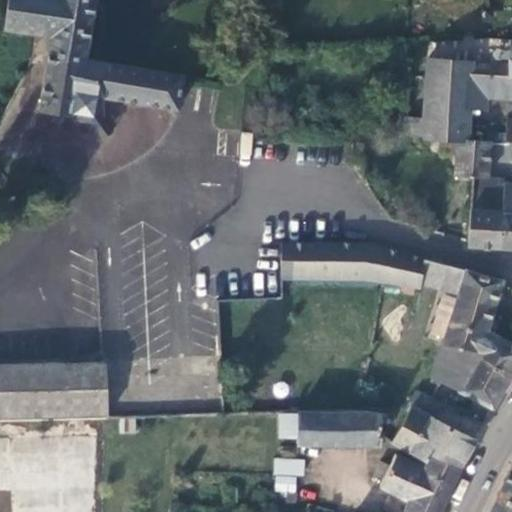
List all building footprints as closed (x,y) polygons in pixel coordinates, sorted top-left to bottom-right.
[(163,100),(167,64),(67,47),(76,0),(0,0),(0,16),(2,16),(1,19),(33,25),(20,98),(57,105),(57,109),(71,111),(84,129),(95,121),(82,103),(85,87),(163,100)] [(511,37),(507,37),(506,60),(425,56),(419,135),(458,136),(464,137),(466,105),(483,107),(484,95),(511,96),(511,37)] [(199,112),(215,114),(217,75),(201,74),(199,112)] [(511,116),(503,117),(502,138),(511,138),(511,116)] [(485,138),(464,137),(458,136),(458,139),(457,175),(468,175),(484,175),(485,138)] [(503,193),(471,191),(470,209),(511,212),(511,183),(503,183),(503,193)] [(511,212),(470,209),(468,245),(511,247),(511,212)] [(368,241),(294,241),(283,241),(282,275),(362,277),(388,281),(406,284),(406,290),(414,291),(415,285),(420,286),(422,282),(458,292),(433,376),(494,407),(511,375),(511,341),(494,332),(494,324),(493,319),(491,316),(504,278),(368,241)] [(87,403),(85,350),(0,352),(0,409),(81,406),(81,403),(87,403)] [(422,411),(429,397),(430,396),(417,389),(405,409),(408,410),(420,416),(422,411)] [(80,511),(80,485),(81,406),(0,409),(0,511),(80,511)] [(362,408),(298,409),(298,435),(298,441),(299,441),(374,444),(381,445),(383,436),(378,433),(384,412),(362,408)] [(298,409),(280,410),(279,434),(298,435),(298,409)] [(420,416),(408,410),(390,439),(419,454),(427,458),(430,451),(459,465),(474,437),(422,411),(420,416)] [(276,460),(278,447),(261,446),(260,459),(276,460)] [(278,447),(276,460),(285,461),(285,447),(278,447)] [(437,511),(461,465),(459,465),(430,451),(427,458),(425,463),(416,460),(396,452),(391,463),(381,458),(374,474),(383,477),(379,484),(408,498),(405,506),(406,507),(404,511),(437,511)] [(427,458),(419,454),(416,460),(425,463),(427,458)] [(511,461),(497,493),(511,500),(511,461)] [(511,511),(511,500),(497,493),(488,511),(511,511)]
